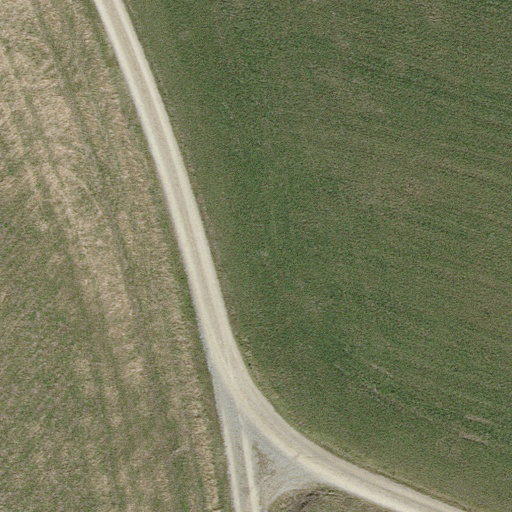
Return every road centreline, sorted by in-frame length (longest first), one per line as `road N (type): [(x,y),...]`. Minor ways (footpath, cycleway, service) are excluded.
road 1 (track): [(251,511),(242,433),(177,192),(103,0)]
road 2 (track): [(440,511),(242,433)]
